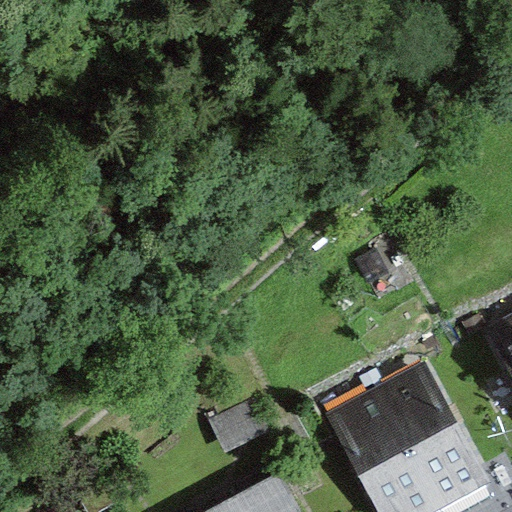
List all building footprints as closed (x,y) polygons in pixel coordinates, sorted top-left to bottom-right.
[(511,308),(469,330),(511,414),(511,308)] [(434,511),(468,495),(404,369),(359,391),(420,511),(434,511)] [(420,511),(359,391),(310,416),(359,511),(420,511)] [(237,404),(199,422),(214,454),(252,435),(237,404)] [(267,511),(258,493),(220,511),(267,511)]
